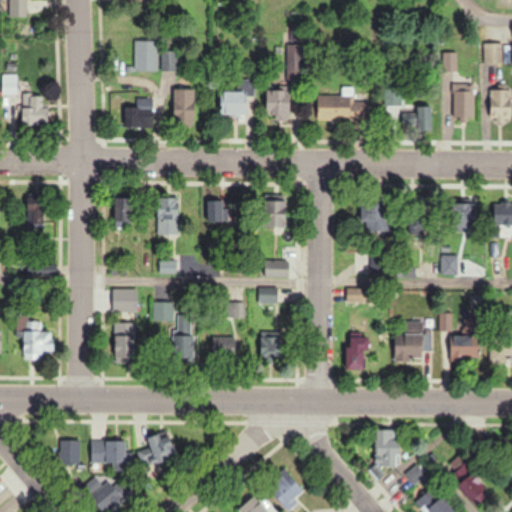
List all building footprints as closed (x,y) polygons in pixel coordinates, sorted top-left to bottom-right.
[(24,0),(8,0),(9,15),(24,15),(24,0)] [(155,71),(155,40),(133,40),(133,71),(155,71)] [(501,42),(482,42),(483,62),(502,62),(501,42)] [(175,70),(175,50),(160,50),(160,70),(175,70)] [(457,70),(457,51),(440,51),(440,70),(457,70)] [(286,74),(298,76),(299,67),(287,65),(286,74)] [(220,90),(220,114),(251,114),(251,78),(238,78),(238,90),(220,90)] [(473,117),(473,82),(451,82),(451,117),(473,117)] [(172,88),(172,126),(195,126),(195,88),(172,88)] [(265,88),(265,116),(292,116),(292,88),(265,88)] [(511,88),(490,88),(490,117),(511,117),(511,88)] [(316,120),(367,119),(367,100),(353,100),(353,89),(343,89),(343,94),(316,94),(316,120)] [(46,95),(21,95),(21,125),(46,125),(46,95)] [(432,95),(405,95),(405,114),(418,114),(418,129),(432,129),(432,95)] [(135,106),(125,106),(125,126),(152,126),(152,97),(135,97),(135,106)] [(45,196),(26,196),(26,235),(45,235),(45,196)] [(178,234),(178,196),(155,196),(155,234),(178,234)] [(384,196),(364,196),(364,229),(391,229),(391,211),(384,211),(384,196)] [(133,197),(114,197),(114,225),(133,225),(133,197)] [(225,200),(206,200),(206,220),(225,220),(225,200)] [(288,225),(287,200),(264,200),(265,226),(288,225)] [(511,212),(492,213),(492,225),(511,224),(511,212)] [(440,273),(457,273),(457,254),(440,254),(440,273)] [(290,276),(290,268),(265,268),(265,276),(290,276)] [(345,288),(345,303),(376,303),(376,288),(345,288)] [(257,302),(278,302),(278,294),(257,294),(257,302)] [(172,301),(152,301),(152,322),(172,322),(172,301)] [(224,316),(240,316),(240,302),(224,302),(224,316)] [(492,359),(511,359),(511,308),(492,308),(492,359)] [(451,359),(480,360),(481,327),(460,327),(460,311),(440,311),(440,331),(451,331),(451,359)] [(178,315),(178,363),(194,363),(194,334),(190,334),(190,315),(178,315)] [(41,350),(55,351),(55,329),(23,329),(22,358),(41,359),(41,350)] [(261,363),(278,362),(277,332),(260,333),(261,363)] [(404,341),(394,341),(394,362),(423,361),(423,332),(404,332),(404,341)] [(114,362),(136,362),(136,333),(114,333),(114,362)] [(369,369),(369,334),(347,334),(347,369),(369,369)] [(237,346),(211,346),(211,361),(237,361),(237,346)] [(394,430),(375,430),(375,467),(402,467),(402,445),(393,445),(394,430)] [(178,458),(174,442),(162,445),(160,434),(147,437),(149,449),(136,452),(140,467),(178,458)] [(78,465),(78,440),(59,440),(59,465),(78,465)] [(89,462),(126,462),(126,440),(89,440),(89,462)] [(457,484),(472,506),(490,493),(475,471),(457,484)] [(285,473),(269,488),(288,509),(305,494),(285,473)] [(83,488),(102,511),(103,511),(129,491),(115,474),(102,485),(96,477),(83,488)] [(241,511),(270,511),(257,495),(239,509),(241,511)] [(434,503),(426,497),(418,509),(422,511),(458,511),(459,511),(438,497),(434,503)]
